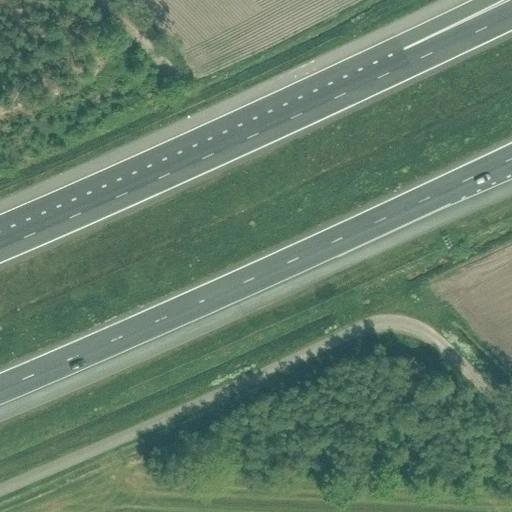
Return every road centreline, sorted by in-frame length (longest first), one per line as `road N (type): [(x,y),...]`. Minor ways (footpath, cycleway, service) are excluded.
road 1 (unclassified): [(0,487),(363,324),(389,320),(438,342),(511,417)]
road 2 (motorway): [(0,390),(511,157)]
road 3 (motorway): [(333,97),(0,246)]
road 4 (motorway): [(511,12),(333,97)]
road 5 (motorway): [(495,0),(333,97)]
